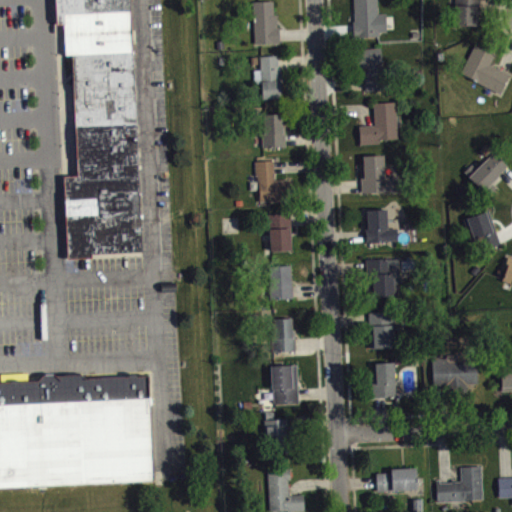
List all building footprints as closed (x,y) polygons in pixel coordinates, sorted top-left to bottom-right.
[(128,0),(52,0),(54,25),(62,25),(63,55),(70,55),(76,177),(61,178),(65,261),(90,260),(89,255),(140,252),(128,0)] [(481,32),(482,0),(473,0),(455,0),(454,31),(481,32)] [(389,41),(388,20),(380,20),(380,1),(356,2),(357,43),(389,41)] [(257,50),(280,50),(279,8),(256,8),(257,50)] [(511,80),(492,72),(497,60),(475,51),(462,82),(503,99),(511,80)] [(365,98),(385,97),(384,55),(364,55),(365,98)] [(284,105),(282,62),(263,63),(264,105),(284,105)] [(376,109),(377,131),(361,132),(362,151),(383,150),(383,146),(400,146),(398,108),(376,109)] [(286,120),(264,121),(265,154),(287,153),(286,120)] [(466,178),(485,197),(510,173),(496,158),(478,175),(474,171),(466,178)] [(365,200),(400,198),(399,182),(387,183),(386,161),(364,162),(365,200)] [(260,208),(288,207),(288,186),(277,187),(276,167),(259,168),(260,208)] [(368,249),(390,249),(390,216),(368,217),(368,249)] [(467,225),(478,259),(503,250),(491,217),(467,225)] [(271,220),(273,257),(294,256),(293,220),(271,220)] [(511,289),(511,263),(503,286),(511,289)] [(375,304),(400,304),(401,265),(368,265),(368,279),(375,279),(375,304)] [(294,270),(271,271),(273,306),(295,305),(294,270)] [(370,319),(372,356),(396,354),(395,318),(370,319)] [(297,358),(295,325),(274,326),(276,359),(297,358)] [(434,364),(436,395),(480,393),(479,367),(460,368),(460,363),(434,364)] [(375,404),(398,404),(397,369),(377,369),(377,383),(374,383),(375,404)] [(504,397),(511,397),(511,369),(503,370),(504,397)] [(274,373),(275,411),(301,410),(299,371),(274,373)] [(0,384),(36,383),(41,377),(52,376),(82,376),(86,379),(147,377),(150,484),(0,490),(0,384)] [(280,448),(279,444),(290,443),(290,426),(266,426),(267,449),(280,448)] [(439,508),(485,507),(484,472),(463,473),(463,488),(439,489),(439,508)] [(378,480),(379,498),(419,497),(419,474),(393,475),(394,479),(378,480)] [(271,511),(306,511),(306,501),(292,501),(291,477),(270,478),(271,511)] [(511,484),(500,484),(501,504),(511,503),(511,484)]
